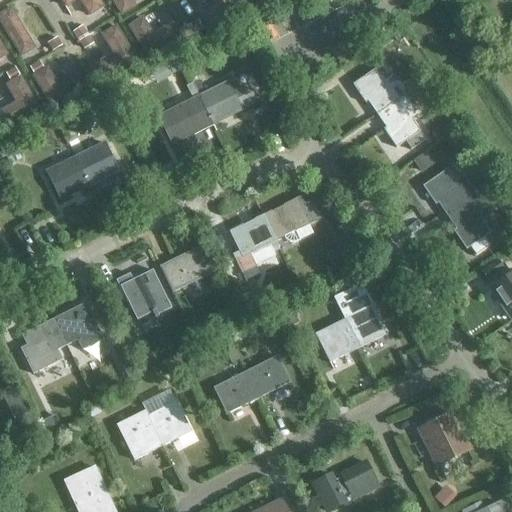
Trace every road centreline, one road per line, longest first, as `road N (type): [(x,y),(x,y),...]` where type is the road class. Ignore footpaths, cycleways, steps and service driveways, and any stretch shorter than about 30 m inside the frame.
road 1 (residential): [(468,360),(344,179),(307,163),(276,162),(250,173),(0,296)]
road 2 (residential): [(183,511),(212,487),(371,408)]
